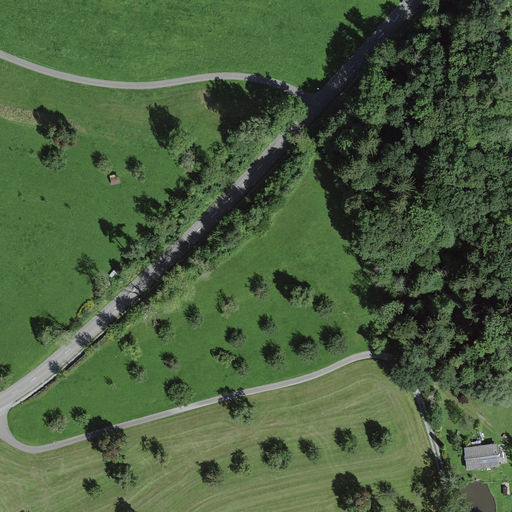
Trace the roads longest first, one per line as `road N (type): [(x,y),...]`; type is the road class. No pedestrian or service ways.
road 1 (track): [(440,511),(435,448),(417,392),(402,367),(382,355),(37,449),(0,430)]
road 2 (tertiary): [(0,402),(44,373),(164,263),(317,106)]
road 3 (track): [(0,54),(106,84),(271,81),(317,106)]
road 4 (tertiary): [(414,0),(317,106)]
